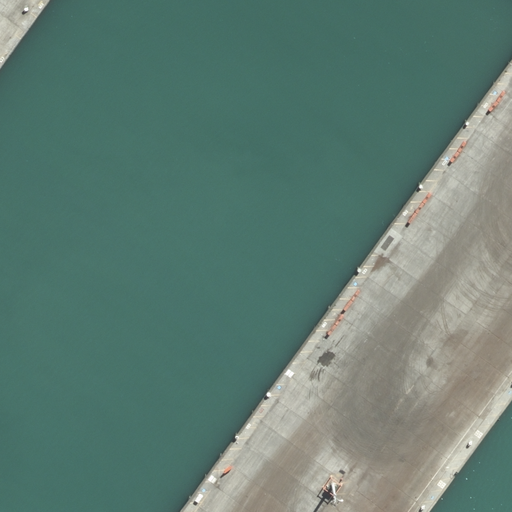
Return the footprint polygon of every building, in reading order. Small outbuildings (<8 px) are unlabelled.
[(511,103),(511,75),(494,101),(507,110),(511,103)] [(399,265),(386,255),(361,288),(375,298),(399,265)] [(330,360),(315,349),(296,374),(311,385),(330,360)] [(301,399),(287,389),(263,421),(277,432),(301,399)] [(245,476),(268,444),(256,436),(233,467),(245,476)]
